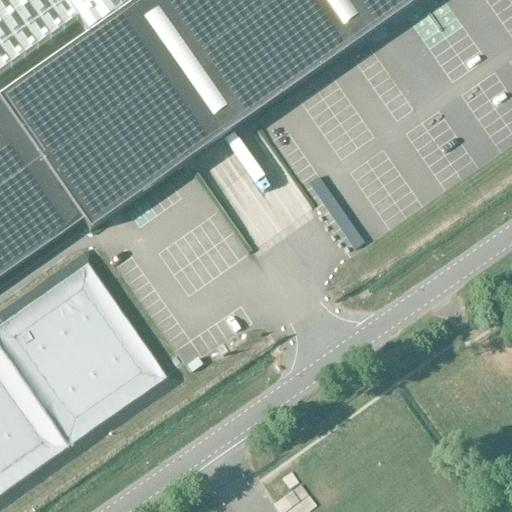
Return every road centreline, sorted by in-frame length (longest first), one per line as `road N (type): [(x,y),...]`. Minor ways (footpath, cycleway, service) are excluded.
road 1 (tertiary): [(116,511),(511,231)]
road 2 (unknown): [(0,296),(90,241),(118,242),(177,309),(193,315),(266,276)]
road 3 (unknown): [(266,276),(294,254),(299,239),(240,148)]
